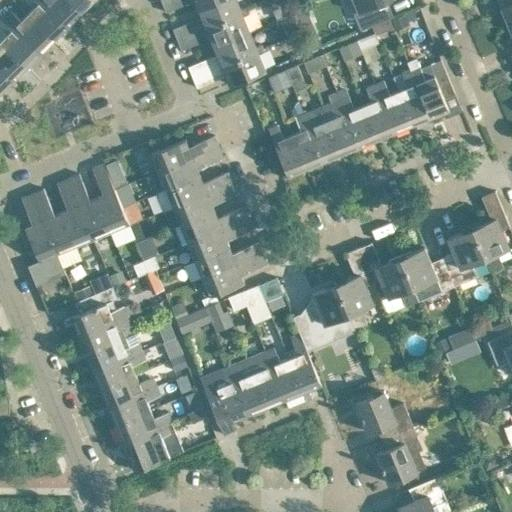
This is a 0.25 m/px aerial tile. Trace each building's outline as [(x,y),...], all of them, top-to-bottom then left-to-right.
[(54,40),(68,27),(41,0),(27,0),(34,6),(27,13),(54,40)] [(41,0),(68,27),(82,13),(68,0),(41,0)] [(68,0),(82,13),(94,0),(68,0)] [(194,0),(198,8),(217,0),(165,0),(162,2),(166,12),(193,0),(194,0)] [(177,39),(247,10),(246,6),(240,9),(236,0),(217,0),(198,8),(201,16),(173,28),(177,39)] [(386,0),(356,0),(361,10),(354,13),(361,30),(372,26),(390,19),(383,2),(386,0)] [(511,0),(511,1),(511,3),(502,8),(511,32),(511,0)] [(41,54),(54,40),(27,13),(20,20),(10,10),(3,16),(41,54)] [(214,46),(250,31),(243,15),(249,13),(247,10),(177,39),(181,50),(210,38),(214,46)] [(399,15),(390,19),(394,28),(403,24),(399,15)] [(0,40),(27,68),(41,54),(3,16),(0,19),(0,26),(7,34),(0,40)] [(376,35),(394,28),(390,19),(372,26),(375,33),(376,35)] [(192,77),(263,47),(262,44),(256,46),(250,31),(214,46),(217,54),(188,66),(192,77)] [(379,42),(376,35),(375,33),(357,40),(361,50),(379,42)] [(27,68),(0,40),(0,67),(14,81),(27,68)] [(361,50),(357,40),(339,48),(345,61),(362,54),(361,50)] [(229,84),(265,69),(259,53),(264,51),(263,47),(192,77),(197,87),(226,75),(229,84)] [(326,67),(322,55),(304,62),(309,74),(326,67)] [(407,61),(410,69),(430,118),(449,110),(443,97),(455,93),(441,60),(420,68),(416,58),(407,61)] [(307,87),(301,74),(298,65),(286,69),(292,84),(295,92),(307,87)] [(0,94),(0,95),(14,81),(0,67),(0,94)] [(292,84),(286,69),(268,76),(274,91),(292,84)] [(430,118),(410,69),(401,73),(402,76),(393,79),(398,90),(412,126),(430,118)] [(412,126),(398,90),(389,94),(384,80),(375,84),(395,133),(412,126)] [(395,133),(375,84),(366,87),(371,101),(363,105),(377,140),(395,133)] [(377,140),(363,105),(354,108),(346,90),(338,94),(359,147),(377,140)] [(359,147),(338,94),(329,98),(330,102),(321,106),(341,155),(359,147)] [(341,155),(321,106),(304,113),(324,162),(341,155)] [(324,162),(304,113),(295,117),(300,130),(292,134),(306,169),(324,162)] [(306,169),(292,134),(283,137),(277,124),(268,128),(288,177),(306,169)] [(158,171),(219,146),(214,135),(188,145),(185,138),(150,152),(158,171)] [(223,157),(219,146),(158,171),(165,189),(201,174),(198,168),(223,157)] [(103,193),(96,196),(111,231),(129,223),(104,163),(92,168),(103,193)] [(173,206),(233,181),(229,170),(203,181),(201,174),(165,189),(154,193),(162,211),(164,210),(173,206)] [(511,183),(507,171),(495,176),(501,190),(511,186),(511,183)] [(111,231),(96,196),(90,199),(79,173),(68,178),(93,238),(111,231)] [(93,238),(68,178),(57,182),(67,208),(61,210),(75,245),(93,238)] [(173,206),(164,210),(172,228),(175,226),(180,224),(215,210),(213,203),(238,193),(233,181),(173,206)] [(75,245),(61,210),(54,213),(44,188),(33,192),(57,253),(75,245)] [(491,219),(472,227),(490,271),(502,266),(497,251),(508,247),(501,230),(510,226),(495,190),(481,196),(491,219)] [(66,273),(57,253),(33,192),(21,197),(32,223),(25,226),(39,260),(28,265),(36,285),(66,273)] [(187,242),(248,217),(243,206),(218,216),(215,210),(180,224),(187,242)] [(253,228),(248,217),(187,242),(195,260),(230,245),(227,239),(253,228)] [(490,271),(472,227),(448,237),(454,252),(442,257),(454,285),(490,271)] [(146,245),(152,256),(172,246),(167,235),(146,245)] [(202,277),(263,252),(258,241),(233,252),(230,245),(195,260),(202,277)] [(407,273),(400,257),(381,265),(372,241),(358,247),(373,282),(381,279),(388,296),(400,291),(405,306),(418,300),(412,286),(407,273)] [(365,286),(373,282),(358,247),(345,252),(355,275),(336,283),(348,313),(354,327),(367,322),(361,307),(372,303),(365,286)] [(454,285),(442,257),(430,262),(424,247),(400,257),(407,273),(412,286),(424,281),(430,295),(454,285)] [(241,274),(244,273),(267,264),(263,252),(202,277),(210,296),(244,282),(241,274)] [(138,276),(149,271),(144,260),(133,265),(138,276)] [(277,276),(258,284),(265,301),(283,293),(277,276)] [(348,313),(336,283),(312,293),(318,308),(306,313),(318,341),(342,332),(336,318),(348,313)] [(265,301),(258,284),(241,291),(246,304),(248,308),(265,301)] [(79,336),(128,316),(124,306),(115,309),(111,300),(116,298),(111,287),(75,302),(79,313),(63,319),(66,326),(73,323),(79,336)] [(246,304),(241,291),(228,296),(234,309),(246,304)] [(220,299),(207,305),(212,318),(225,312),(220,299)] [(275,304),(278,322),(288,321),(284,302),(275,304)] [(170,305),(148,310),(152,323),(173,318),(170,305)] [(86,353),(135,333),(131,324),(137,322),(133,314),(128,316),(79,336),(86,353)] [(511,330),(488,341),(497,364),(510,359),(511,364),(511,330)] [(93,371),(142,350),(135,333),(86,353),(93,371)] [(298,356),(289,359),(303,393),(306,401),(312,398),(308,391),(321,385),(302,338),(292,342),(298,356)] [(476,340),(454,350),(459,362),(481,352),(476,340)] [(303,393),(289,359),(280,363),(275,349),(266,353),(285,400),(303,393)] [(146,359),(142,350),(93,371),(100,388),(136,374),(132,365),(146,359)] [(285,400),(266,353),(248,360),(268,407),(285,400)] [(268,407),(248,360),(231,367),(250,414),(268,407)] [(231,367),(222,371),(201,379),(223,434),(235,429),(232,422),(250,414),(231,367)] [(107,406),(157,386),(153,377),(139,383),(136,374),(100,388),(107,406)] [(115,424),(150,409),(147,400),(169,391),(166,382),(157,386),(107,406),(115,424)] [(377,428),(381,439),(413,426),(403,402),(390,408),(383,391),(356,402),(368,432),(377,428)] [(204,407),(199,396),(183,402),(187,414),(204,407)] [(0,406),(9,406),(9,398),(0,398),(0,406)] [(0,413),(8,414),(9,406),(0,406),(0,413)] [(122,442),(171,421),(168,412),(154,418),(150,409),(115,424),(122,442)] [(183,450),(171,421),(122,442),(129,460),(130,459),(135,471),(183,450)] [(422,449),(413,426),(381,439),(385,449),(376,453),(389,482),(416,471),(409,454),(422,449)] [(451,511),(437,476),(408,488),(413,500),(398,506),(400,511),(451,511)]
